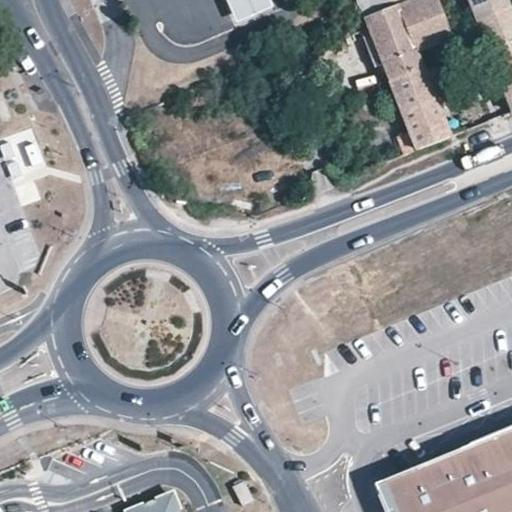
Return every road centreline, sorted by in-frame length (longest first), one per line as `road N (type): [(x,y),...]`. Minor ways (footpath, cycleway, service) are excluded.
road 1 (primary): [(511,151),(298,231),(231,248),(177,248)]
road 2 (primary): [(230,326),(307,261),(511,181)]
road 3 (residential): [(7,0),(95,176),(101,231),(90,264)]
road 4 (residential): [(167,246),(132,198),(99,108),(44,0)]
road 5 (unknown): [(360,208),(332,106),(331,79),(343,62)]
